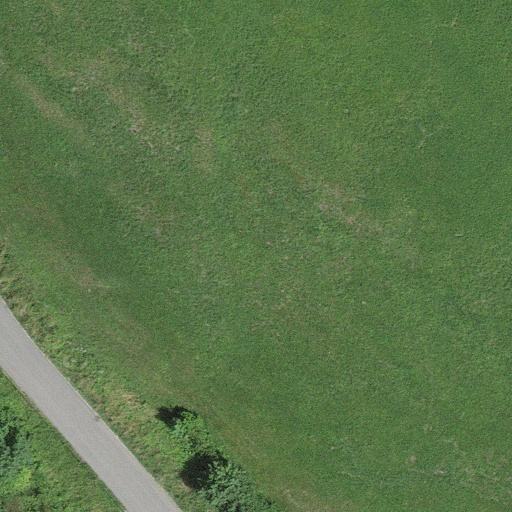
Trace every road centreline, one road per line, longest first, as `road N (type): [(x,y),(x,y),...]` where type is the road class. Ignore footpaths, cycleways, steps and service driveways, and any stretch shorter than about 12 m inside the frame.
road 1 (unclassified): [(0,329),(158,511)]
road 2 (track): [(428,0),(511,98)]
